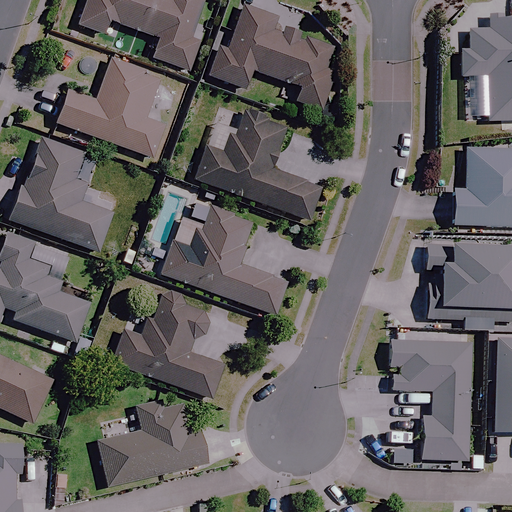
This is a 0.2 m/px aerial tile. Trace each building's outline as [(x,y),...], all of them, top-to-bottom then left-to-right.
[(87,0),(78,30),(101,38),(105,24),(156,40),(149,61),(186,73),(196,44),(187,41),(199,0),(87,0)] [(273,20),(239,8),(226,45),(216,41),(202,80),(241,93),(248,73),(286,87),(281,100),(317,113),(330,75),(321,72),(330,49),(280,32),(277,38),(268,35),(273,20)] [(511,129),(511,23),(498,23),(498,17),(486,17),(486,32),(464,33),(464,53),(458,53),(459,79),(463,79),(463,96),(464,124),(499,124),(499,130),(511,129)] [(155,82),(105,64),(90,105),(63,95),(52,126),(148,162),(160,130),(140,122),(155,82)] [(283,129),(241,114),(231,138),(227,137),(220,156),(205,150),(192,183),(304,225),(317,191),(267,172),(283,129)] [(93,162),(37,141),(6,222),(94,255),(108,216),(77,205),(93,162)] [(511,152),(462,151),(461,194),(449,194),(448,229),(511,231),(511,152)] [(249,226),(206,211),(183,203),(169,245),(157,279),(270,318),(282,285),(234,269),(249,226)] [(10,316),(7,323),(71,345),(85,306),(53,295),(57,284),(41,278),(44,270),(26,263),(32,245),(3,235),(0,243),(0,317),(1,313),(10,316)] [(435,297),(435,311),(460,312),(511,314),(511,307),(511,251),(424,247),(423,275),(429,275),(428,297),(435,297)] [(140,334),(126,329),(114,362),(214,398),(226,363),(191,350),(195,339),(207,333),(211,320),(206,309),(187,303),(182,293),(171,289),(162,293),(153,317),(147,315),(140,334)] [(511,342),(492,342),(488,435),(511,436),(511,342)] [(387,377),(386,393),(428,394),(427,421),(416,421),(414,462),(462,464),(467,346),(385,343),(384,371),(394,371),(394,378),(387,377)] [(0,413),(29,426),(48,383),(0,361),(0,413)] [(193,432),(186,404),(166,408),(164,401),(138,406),(144,432),(101,442),(111,486),(209,465),(201,430),(193,432)] [(0,449),(0,511),(15,511),(16,503),(11,503),(12,474),(16,475),(17,451),(0,449)]
